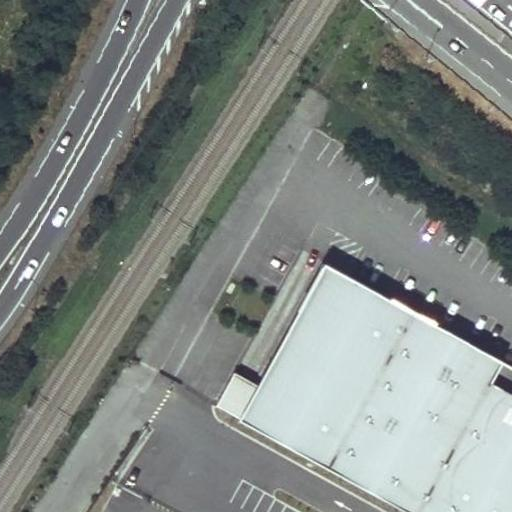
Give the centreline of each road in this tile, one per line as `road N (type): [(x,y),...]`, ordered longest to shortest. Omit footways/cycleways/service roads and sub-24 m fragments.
road 1 (motorway): [(0,307),(176,0)]
road 2 (motorway): [(138,0),(101,80),(0,244)]
road 3 (primary): [(409,0),(511,81)]
